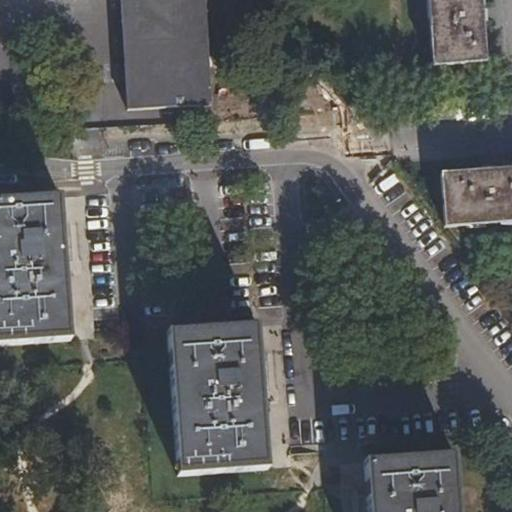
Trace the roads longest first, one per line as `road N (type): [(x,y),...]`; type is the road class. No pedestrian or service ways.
road 1 (residential): [(327,149),(0,172)]
road 2 (residential): [(327,149),(511,399)]
road 3 (residential): [(511,135),(327,149)]
